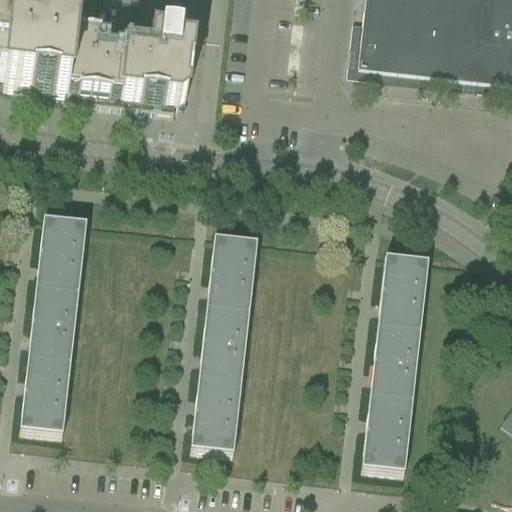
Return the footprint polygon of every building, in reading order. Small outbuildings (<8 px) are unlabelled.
[(0,0),(0,82),(3,82),(2,95),(29,99),(29,100),(32,100),(32,93),(51,95),(50,102),(53,103),(53,101),(63,102),(62,110),(172,123),(173,115),(176,115),(177,114),(184,109),(185,100),(186,100),(187,97),(185,97),(187,81),(188,81),(189,79),(187,78),(190,58),(177,57),(177,49),(149,46),(146,69),(95,63),(97,46),(48,41),(50,28),(36,26),(39,0),(0,0)] [(511,0),(364,0),(358,61),(356,77),(511,94),(511,0)] [(35,284),(34,298),(76,303),(84,238),(84,234),(42,229),(37,271),(41,272),(39,285),(35,284)] [(206,303),(204,317),(247,322),(254,257),(255,253),(212,248),(207,290),(211,291),(210,304),(206,303)] [(377,323),(375,338),(418,343),(426,272),(383,268),(378,310),(382,310),(381,323),(377,323)] [(28,354),(26,370),(68,375),(76,303),(34,298),(29,341),(33,341),(31,354),(28,354)] [(198,373),(196,389),(239,394),(247,322),(204,317),(200,360),(204,361),(202,374),(198,373)] [(369,393),(367,409),(410,413),(418,343),(375,338),(370,380),(374,380),(373,393),(369,393)] [(23,399),(18,441),(61,445),(68,375),(26,370),(24,386),(28,386),(27,400),(23,399)] [(193,418),(189,460),(231,464),(239,394),(196,389),(195,405),(199,406),(197,419),(193,418)] [(364,438),(359,479),(402,483),(410,413),(367,409),(365,424),(369,425),(368,438),(364,438)]
